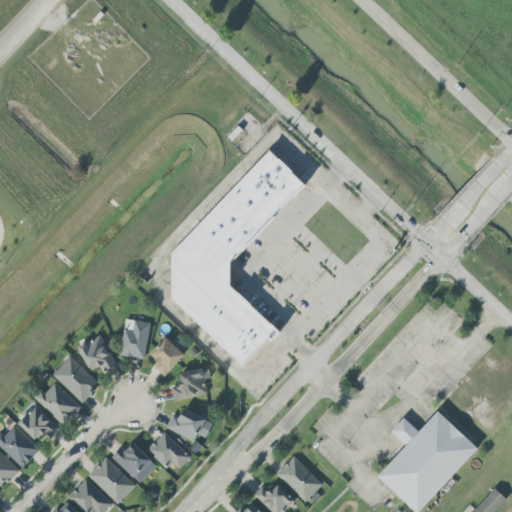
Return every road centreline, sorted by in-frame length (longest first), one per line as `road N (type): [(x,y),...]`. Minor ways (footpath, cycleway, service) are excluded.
road 1 (residential): [(425,244),(185,511)]
road 2 (residential): [(191,511),(441,259)]
road 3 (secondary): [(172,0),(425,244)]
road 4 (secondary): [(511,140),(363,0)]
road 5 (residential): [(133,404),(118,410),(20,511)]
